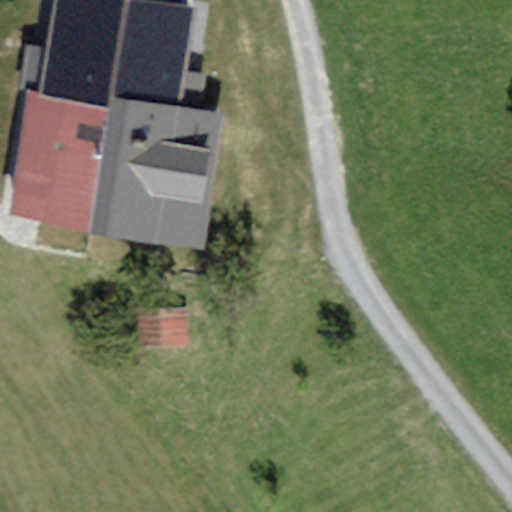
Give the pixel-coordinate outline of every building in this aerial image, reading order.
[(110,104),(156,111),(162,72),(150,70),(153,49),(184,50),(190,9),(120,0),(59,0),(48,93),(110,104)] [(219,83),(162,72),(156,111),(139,213),(198,223),(205,172),(194,169),(201,128),(212,130),(219,83)] [(110,104),(48,93),(33,90),(17,193),(93,205),(110,104)] [(110,104),(93,205),(139,213),(156,111),(110,104)] [(186,308),(138,308),(138,339),(186,339),(186,308)]
